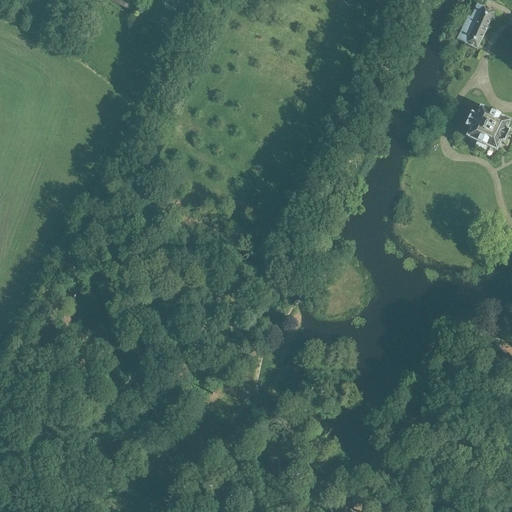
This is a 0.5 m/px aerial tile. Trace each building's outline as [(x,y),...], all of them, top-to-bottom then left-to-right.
[(140,0),(107,0),(134,13),(140,0)] [(483,7),(476,4),(473,10),(470,9),(457,40),(478,49),(494,12),(483,7)] [(148,19),(138,17),(136,25),(146,27),(148,19)] [(234,89),(249,94),(253,83),(238,78),(234,89)] [(506,132),(511,122),(482,109),(477,119),(472,116),(467,126),(472,129),(468,138),(497,152),(501,143),(504,144),(509,133),(506,132)]
